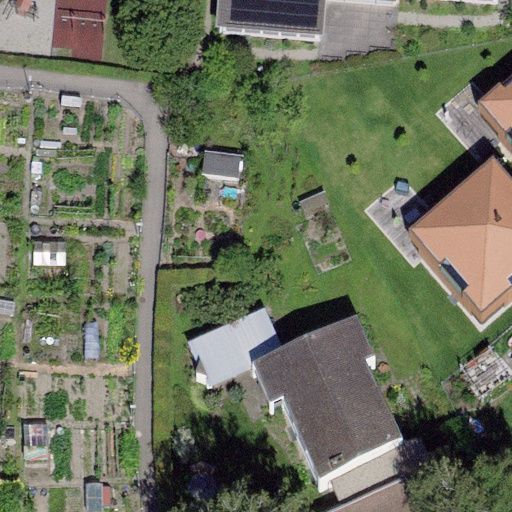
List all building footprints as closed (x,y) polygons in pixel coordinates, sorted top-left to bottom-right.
[(220,0),(217,51),(321,60),(325,10),(503,25),(505,0),(220,0)] [(511,133),(511,63),(502,72),(511,83),(511,87),(489,106),(511,133)] [(479,317),(511,290),(511,185),(489,156),(436,198),(448,213),(416,238),(479,317)] [(274,316),(195,346),(213,394),(293,363),(274,316)] [(351,340),(254,383),(305,498),(328,487),(339,511),(394,511),(370,457),(397,445),(351,340)]
